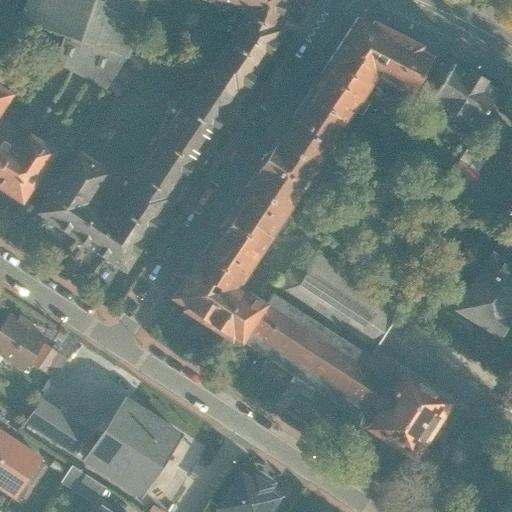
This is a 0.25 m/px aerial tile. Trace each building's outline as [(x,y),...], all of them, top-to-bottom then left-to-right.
[(128,63),(150,0),(42,0),(31,30),(65,43),(55,66),(106,92),(128,63)] [(185,0),(244,22),(205,81),(245,105),(263,78),(280,51),(290,35),(282,30),(295,0),(185,0)] [(182,286),(171,303),(221,333),(243,346),(246,340),(274,297),(246,280),(384,73),(415,90),(439,51),(417,39),(389,24),(365,11),(348,37),(324,72),(299,110),(257,174),(214,238),(182,286)] [(478,122),(505,82),(462,52),(435,92),(478,122)] [(245,105),(205,81),(201,79),(110,220),(94,210),(114,179),(79,158),(38,222),(61,237),(129,281),(146,255),(172,216),(186,194),(208,161),(229,129),(245,105)] [(0,125),(15,103),(0,92),(0,196),(8,202),(24,212),(60,159),(31,141),(23,155),(0,141),(0,125)] [(474,185),(476,157),(465,156),(464,165),(455,164),(454,184),(474,185)] [(500,336),(511,317),(511,251),(501,244),(458,307),(500,336)] [(277,294),(372,357),(403,310),(305,245),(274,291),(277,294)] [(274,297),(246,340),(373,425),(404,379),(372,357),(277,294),(274,297)] [(46,335),(10,311),(0,325),(0,351),(24,368),(46,335)] [(458,409),(407,375),(404,379),(373,425),(370,430),(396,447),(421,464),(441,433),(458,409)] [(184,430),(127,393),(86,456),(142,493),(184,430)] [(91,428),(41,396),(26,420),(76,452),(91,428)] [(42,454),(0,427),(0,487),(14,497),(42,454)] [(102,482),(71,462),(60,480),(91,500),(102,482)] [(253,473),(243,467),(216,508),(222,511),(271,511),(284,493),(273,486),(277,480),(256,467),(253,473)] [(122,511),(99,496),(88,511),(122,511)]
